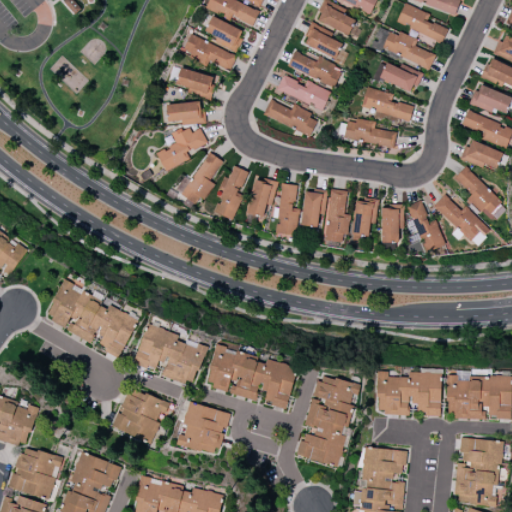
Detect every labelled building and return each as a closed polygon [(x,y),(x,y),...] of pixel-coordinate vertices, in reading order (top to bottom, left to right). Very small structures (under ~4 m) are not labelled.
[(258,10),(234,0),(208,0),(205,9),(231,20),(232,17),(252,26),(258,10)] [(375,0),(337,0),(370,14),(375,0)] [(411,0),(454,15),(459,0),(458,0),(411,0)] [(317,22),(349,35),(355,20),(344,15),(346,9),(325,1),(317,22)] [(429,14),(404,3),(395,23),(441,42),(447,29),(426,20),(429,14)] [(216,37),(214,42),(235,52),(245,32),(212,16),(204,31),(216,37)] [(332,33),(312,23),(302,43),(335,59),(342,44),(330,38),(332,33)] [(389,32),(381,49),(428,69),(434,55),(414,46),(417,39),(398,31),(397,35),(389,32)] [(230,71),(236,55),(189,35),(181,54),(207,65),(208,61),(230,71)] [(511,39),(501,36),(494,55),(511,61),(511,39)] [(333,87),(342,69),(318,57),(315,62),(294,51),(288,65),(333,87)] [(481,78),(501,87),(503,83),(511,87),(511,67),(489,58),(481,78)] [(421,73),(400,64),(398,68),(386,63),(379,78),(412,93),(421,73)] [(175,87),(211,95),(215,78),(179,70),(175,87)] [(276,89),(321,111),(330,92),(306,81),(304,85),(283,75),(276,89)] [(470,105),(491,113),(493,109),(505,113),(511,97),(478,84),(470,105)] [(392,95),(367,87),(361,107),(408,121),(413,107),(390,100),(392,95)] [(263,115),(309,136),(316,121),(309,117),(311,113),(292,105),(290,109),(269,100),(263,115)] [(167,122),(181,121),(181,125),(205,123),(204,110),(199,111),(198,101),(166,105),(167,122)] [(480,139),(506,148),(511,130),(511,127),(466,111),(462,124),(482,131),(480,139)] [(346,121),(343,139),(393,148),(396,132),(374,128),(375,122),(356,119),(355,123),(346,121)] [(155,152),(164,171),(189,159),(186,153),(206,143),(200,129),(191,133),(188,126),(171,135),(175,143),(155,152)] [(462,161),(483,167),(484,165),(496,169),(502,151),(468,141),(462,161)] [(195,203),(199,197),(204,199),(214,184),(209,181),(222,161),(208,152),(191,181),(183,176),(175,191),(195,203)] [(248,172),(233,166),(228,178),(223,176),(218,189),(222,191),(213,213),(232,220),(243,195),(239,193),(248,172)] [(467,199),(491,222),(506,207),(464,167),(454,178),(471,195),(467,199)] [(246,214),(247,215),(246,217),(261,220),(265,204),(271,206),(277,183),(254,177),(246,214)] [(296,185),(281,184),(276,233),(295,235),(298,207),(294,207),(296,185)] [(326,191),(303,189),(302,226),(318,227),(318,214),(324,215),(326,191)] [(347,235),(349,215),(344,214),(346,191),(330,189),(325,241),(338,242),(339,234),(347,235)] [(464,206),(460,210),(443,195),(432,207),(476,246),(491,230),(464,206)] [(356,198),(351,235),(368,237),(370,223),(375,223),(378,201),(356,198)] [(425,253),(446,244),(435,219),(428,222),(420,201),(406,206),(425,253)] [(403,227),(403,205),(381,205),(382,243),(398,242),(398,228),(403,227)] [(0,269),(3,265),(13,271),(27,251),(0,232),(0,269)] [(137,319),(108,306),(109,304),(62,282),(46,317),(66,327),(65,330),(93,343),(92,344),(120,357),(137,319)] [(206,346),(185,340),(186,338),(146,325),(134,363),(155,370),(158,361),(166,364),(162,375),(193,385),(206,346)] [(296,366),(266,360),(266,358),(214,347),(206,386),(230,390),(229,394),(255,400),(258,389),(266,390),(263,402),(287,408),(296,366)] [(441,372),(408,372),(408,377),(388,377),(388,371),(378,371),(377,414),(408,414),(409,403),(417,403),(417,411),(425,411),(425,416),(440,416),(441,372)] [(338,466),(351,405),(350,405),(352,394),(358,396),(360,384),(317,375),(306,428),(307,428),(304,441),(299,440),(295,457),(338,466)] [(510,418),(511,378),(459,377),(459,376),(447,375),(446,418),(484,418),(484,417),(510,418)] [(150,443),(159,423),(154,421),(158,411),(171,416),(175,405),(129,386),(112,428),(150,443)] [(0,440),(26,447),(34,416),(29,414),(30,410),(16,406),(18,400),(0,394),(0,440)] [(228,412),(183,401),(177,422),(186,424),(183,435),(178,434),(175,445),(217,456),(228,412)] [(502,441),(460,437),(458,462),(457,462),(453,502),(500,507),(502,490),(497,489),(502,441)] [(9,488),(49,500),(55,478),(50,477),(53,466),(59,468),(62,458),(21,446),(9,488)] [(357,511),(398,511),(399,511),(402,511),(403,483),(392,482),(392,473),(403,474),(404,450),(363,448),(361,482),(359,482),(357,511)] [(59,511),(104,511),(109,496),(99,493),(101,485),(112,488),(119,465),(79,453),(71,482),(68,482),(59,511)] [(219,511),(223,494),(192,488),(192,487),(140,478),(133,511),(219,511)] [(3,497),(0,508),(0,511),(42,511),(45,504),(17,496),(16,501),(3,497)]
